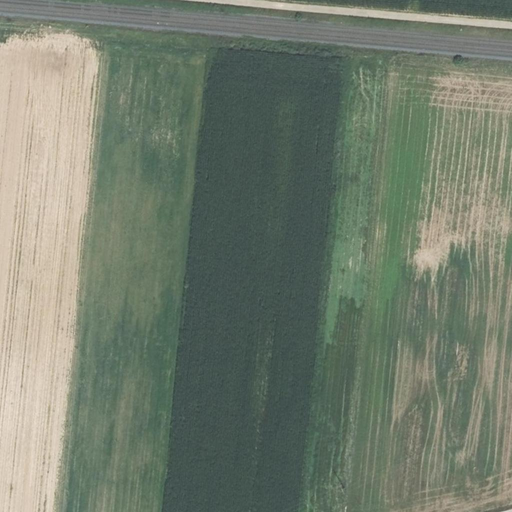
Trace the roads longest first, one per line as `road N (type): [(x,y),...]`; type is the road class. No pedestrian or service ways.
road 1 (track): [(511,23),(245,0)]
road 2 (track): [(0,28),(207,44)]
